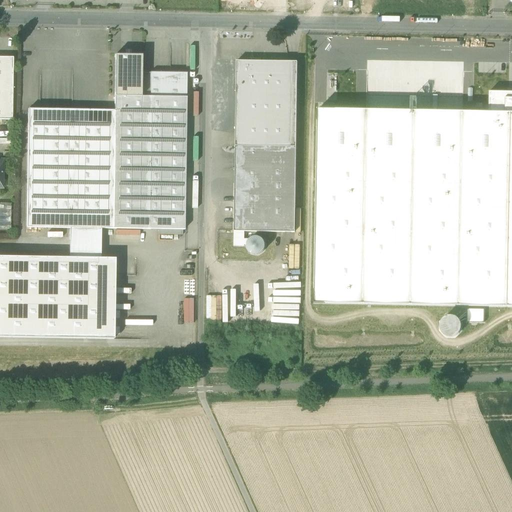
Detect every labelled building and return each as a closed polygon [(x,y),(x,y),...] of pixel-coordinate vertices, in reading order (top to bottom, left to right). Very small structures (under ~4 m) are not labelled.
[(115,56),(114,97),(140,98),(141,73),(141,56),(115,56)] [(0,120),(12,120),(12,58),(0,58),(0,120)] [(236,62),(236,86),(285,87),(285,73),(285,62),(261,62),(261,59),(255,59),(255,62),(236,62)] [(297,62),(285,62),(285,73),(297,73),(297,62)] [(150,73),(141,73),(140,98),(114,97),(114,111),(112,230),(184,231),(186,73),(150,73)] [(297,73),(285,73),(285,87),(236,86),(235,147),(296,148),(297,73)] [(489,113),(511,113),(511,92),(489,92),(489,113)] [(100,229),(112,230),(114,111),(28,110),(26,228),(69,229),(100,229)] [(511,113),(489,113),(317,110),(314,304),(511,307),(511,113)] [(235,169),(234,232),(244,232),(295,233),(296,148),(235,147),(235,155),(248,157),(271,157),(271,167),(247,167),(235,169)] [(235,155),(235,169),(247,167),(271,167),(271,157),(248,157),(235,155)] [(0,230),(10,230),(10,204),(0,203),(0,230)] [(69,229),(68,258),(100,259),(100,229),(69,229)] [(244,246),(246,246),(248,242),(249,240),(244,240),(244,232),(234,232),(234,247),(244,247),(244,246)] [(253,237),(249,240),(248,242),(246,246),(247,250),(250,253),(253,255),(258,255),(262,254),(264,250),(265,246),(264,242),(261,239),(257,237),(253,237)] [(68,258),(0,257),(0,338),(113,340),(114,259),(100,259),(68,258)] [(194,322),(194,298),(185,298),(185,322),(194,322)] [(467,323),(484,323),(484,310),(467,310),(467,323)] [(460,331),(461,327),(460,323),(458,319),(454,317),(450,316),(446,317),(443,319),(440,323),(440,327),(441,331),(443,334),(446,337),(450,338),(454,337),(458,334),(460,331)]
